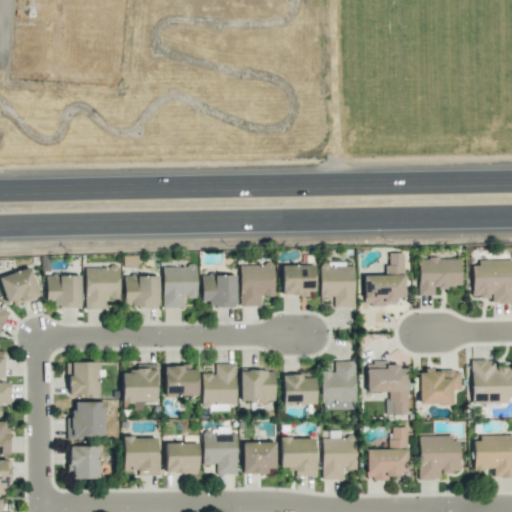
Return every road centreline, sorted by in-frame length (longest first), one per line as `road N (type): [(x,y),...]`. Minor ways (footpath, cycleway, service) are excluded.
road 1 (secondary): [(0,222),(511,213)]
road 2 (secondary): [(511,184),(0,192)]
road 3 (residential): [(511,508),(44,510)]
road 4 (residential): [(43,344),(313,341)]
road 5 (residential): [(43,344),(44,511)]
